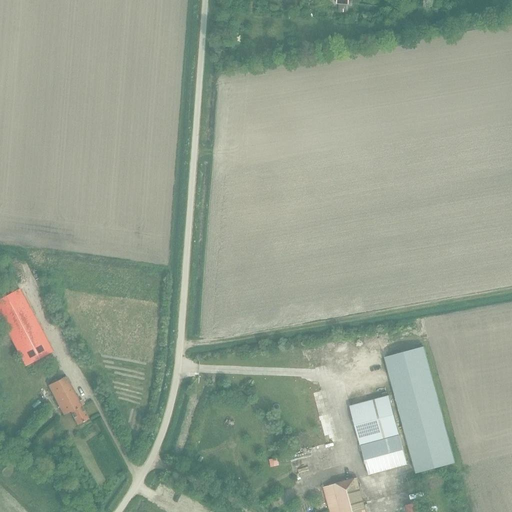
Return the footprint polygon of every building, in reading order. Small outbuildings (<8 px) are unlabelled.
[(0,298),(0,319),(5,330),(24,366),(51,351),(18,289),(0,298)] [(424,347),(385,357),(416,473),(455,463),(424,347)] [(71,411),(77,425),(89,419),(66,376),(49,385),(64,415),(71,411)] [(407,464),(399,435),(389,396),(350,406),(361,445),(368,475),(407,464)] [(365,511),(357,478),(324,487),(330,511),(365,511)] [(406,511),(419,511),(417,503),(405,506),(406,511)]
